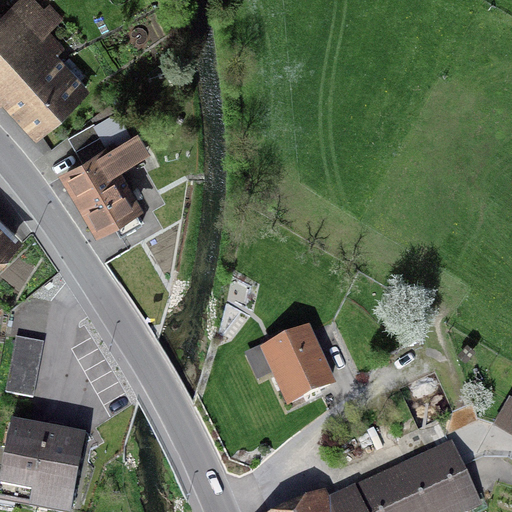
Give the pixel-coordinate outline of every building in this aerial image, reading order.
[(0,18),(0,85),(10,96),(40,129),(84,89),(54,55),(59,51),(44,35),(52,28),(31,6),(24,12),(18,6),(2,21),(0,18)] [(97,231),(132,210),(130,206),(135,203),(133,199),(125,187),(121,190),(111,174),(146,154),(135,134),(107,150),(92,124),(66,139),(81,165),(65,174),(97,231)] [(0,255),(10,246),(0,236),(0,255)] [(331,394),(306,335),(258,356),(284,414),(331,394)] [(4,394),(31,399),(41,345),(14,340),(4,394)] [(511,405),(509,404),(495,427),(511,436),(511,405)] [(46,436),(25,432),(15,430),(11,451),(6,450),(0,479),(0,507),(13,510),(14,505),(52,511),(69,511),(79,463),(78,463),(79,455),(73,454),(75,443),(78,444),(78,442),(66,440),(59,438),(60,435),(59,434),(59,435),(55,435),(48,433),(46,436)] [(381,431),(377,431),(375,433),(373,436),(372,439),(373,443),(374,445),(377,447),(381,448),(384,447),(387,446),(389,443),(389,439),(389,436),(387,433),(384,431),(381,431)] [(363,439),(359,440),(356,441),(355,444),(354,448),(355,451),(356,454),(359,456),(363,456),(366,456),(369,454),(371,451),(371,448),(371,444),(369,441),(366,440),(363,439)] [(315,509),(311,501),(288,511),(465,511),(476,507),(448,447),(315,509)] [(345,449),(342,449),(339,451),(338,453),(337,456),(337,459),(339,461),(342,463),(344,464),(347,463),(350,461),(351,459),(352,456),(351,453),(350,451),(347,449),(345,449)]
